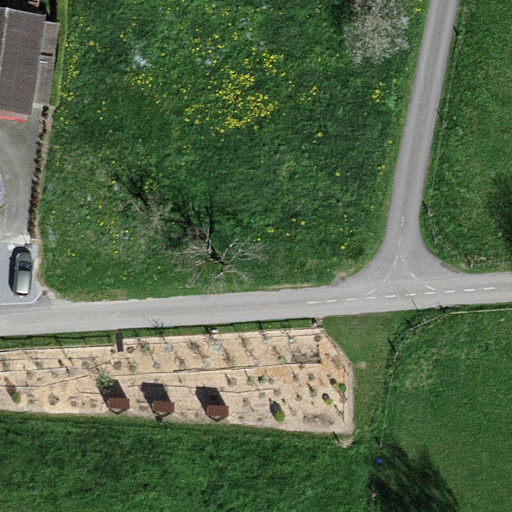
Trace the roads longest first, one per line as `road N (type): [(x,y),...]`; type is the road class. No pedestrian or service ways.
road 1 (residential): [(0,322),(511,289)]
road 2 (track): [(395,298),(448,0)]
